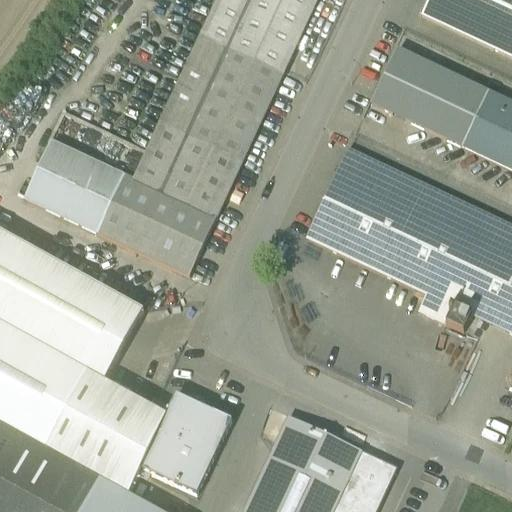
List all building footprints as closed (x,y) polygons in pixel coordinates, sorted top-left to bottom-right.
[(318,4),(308,0),(219,0),(134,185),(52,146),(25,204),(190,281),(318,4)] [(511,0),(428,0),(420,19),(511,61),(511,0)] [(511,106),(397,53),(371,108),(511,174),(511,106)] [(511,229),(348,152),(306,242),(426,298),(418,315),(464,336),(472,318),(511,337),(511,229)] [(0,430),(101,486),(110,469),(123,476),(142,441),(129,434),(143,408),(105,387),(144,315),(0,236),(0,430)] [(188,405),(176,399),(166,421),(141,473),(141,474),(196,500),(214,463),(232,425),(214,416),(213,417),(202,411),(203,409),(202,405),(193,401),(189,402),(188,405)] [(166,421),(143,408),(129,434),(142,441),(123,476),(110,469),(101,486),(100,487),(128,502),(129,501),(141,474),(141,473),(166,421)] [(308,511),(340,446),(289,422),(247,511),(308,511)] [(0,430),(0,511),(149,511),(129,501),(128,503),(128,502),(100,487),(101,486),(0,430)] [(340,446),(308,511),(378,511),(397,473),(340,446)] [(146,489),(140,486),(135,496),(141,499),(146,489)]
